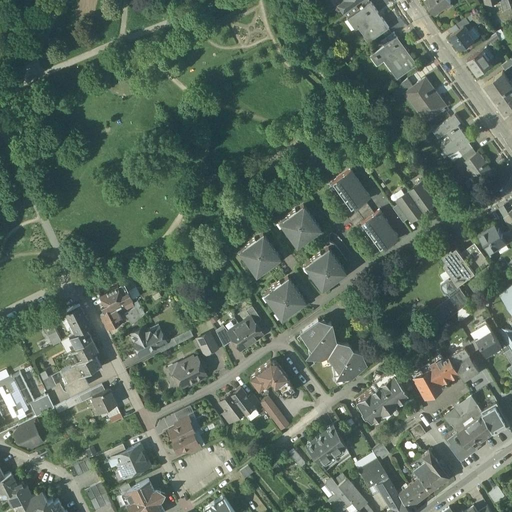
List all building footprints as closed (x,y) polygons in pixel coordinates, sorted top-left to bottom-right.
[(350,0),(347,2),(345,0),(338,6),(343,13),(350,8),(348,4),(353,1),(351,0),(350,0)] [(450,1),(449,0),(424,0),(434,13),(450,1)] [(508,0),(499,0),(503,11),(511,7),(508,0)] [(370,1),(346,18),(353,28),(356,26),(368,41),(389,26),(370,1)] [(466,16),(456,23),(460,28),(464,25),(469,21),(466,16)] [(475,39),(464,25),(460,28),(450,35),(461,49),(475,39)] [(393,31),(381,40),(384,45),(396,36),(393,31)] [(405,50),(396,37),(397,37),(396,36),(384,45),(375,52),(376,55),(377,57),(378,56),(381,61),(383,59),(397,78),(417,63),(406,49),(405,50)] [(492,63),(482,49),(468,59),(479,74),(492,63)] [(511,57),(502,64),(506,69),(511,64),(511,57)] [(511,108),(511,83),(503,71),(485,84),(506,113),(511,108)] [(412,84),(409,87),(410,88),(403,93),(424,120),(446,104),(425,75),(412,84)] [(407,78),(393,88),(399,96),(403,93),(410,88),(409,87),(412,84),(407,78)] [(454,113),(432,129),(438,137),(445,131),(451,140),(442,146),(449,155),(458,149),(468,142),(469,141),(456,123),(460,121),(454,113)] [(468,142),(458,149),(462,155),(472,147),(468,142)] [(462,155),(460,156),(463,162),(477,152),(476,151),(473,147),(472,147),(462,155)] [(495,175),(477,151),(476,151),(477,152),(463,162),(473,175),(466,181),(472,189),(480,184),(480,185),(495,175)] [(331,182),(337,190),(356,176),(350,168),(331,182)] [(344,199),(362,185),(356,176),(337,190),(344,199)] [(441,194),(430,180),(424,184),(434,199),(441,194)] [(422,181),(409,190),(424,211),(436,202),(434,199),(424,184),(422,181)] [(369,194),(362,185),(344,199),(350,208),(364,198),(369,194)] [(424,211),(409,190),(397,199),(400,202),(410,217),(412,219),(424,211)] [(350,208),(344,212),(354,226),(360,222),(374,212),(364,198),(350,208)] [(410,217),(400,202),(393,207),(404,221),(410,217)] [(303,203),(296,209),(295,208),(286,214),(287,215),(281,219),(285,225),(283,227),(292,239),(294,238),(298,244),(304,239),(305,240),(314,234),(313,233),(321,228),(313,217),(310,214),(311,214),(303,203)] [(385,217),(379,208),(374,212),(360,222),(366,230),(385,217)] [(511,228),(511,217),(509,213),(503,217),(511,229),(511,228)] [(385,217),(366,230),(372,239),(391,225),(385,217)] [(495,223),(479,233),(491,254),(492,254),(491,252),(507,242),(503,235),(495,223)] [(391,225),(372,239),(379,248),(398,235),(391,225)] [(511,231),(511,229),(503,235),(507,242),(508,245),(511,242),(511,231)] [(270,243),(262,232),(255,238),(255,237),(246,243),(246,244),(240,248),(244,254),(242,256),(251,268),(253,267),(258,273),(264,269),(273,263),(273,262),(280,257),(272,246),(272,247),(270,243)] [(475,242),(461,252),(467,261),(474,256),(482,251),(475,242)] [(461,252),(457,246),(453,249),(452,247),(442,254),(447,261),(444,263),(454,276),(453,277),(461,288),(462,288),(458,283),(484,265),(481,260),(478,262),(474,256),(467,261),(461,252)] [(328,247),(321,252),(320,251),(311,258),(312,258),(306,263),(310,269),(308,270),(317,283),(319,281),(323,287),(329,283),(330,284),(339,277),(338,276),(346,271),(338,261),(335,257),(336,257),(328,247)] [(482,251),(474,256),(478,262),(481,260),(484,265),(489,261),(482,251)] [(288,276),(280,281),(280,280),(271,287),(271,288),(265,292),(269,298),(267,299),(276,312),(278,310),(283,316),(289,312),(289,313),(298,306),(298,305),(305,300),(298,290),(297,290),(295,287),(295,286),(288,276)] [(461,288),(453,277),(450,279),(449,277),(441,283),(441,288),(444,292),(449,294),(453,291),(454,293),(461,288)] [(123,281),(99,293),(105,305),(102,307),(105,312),(115,307),(117,306),(124,303),(130,300),(132,299),(128,290),(130,289),(127,283),(124,283),(123,281)] [(511,285),(502,293),(510,304),(511,304),(511,285)] [(454,293),(432,309),(441,322),(459,310),(462,307),(470,301),(461,288),(454,293)] [(130,300),(124,303),(126,308),(133,305),(130,300)] [(79,303),(51,318),(54,324),(68,317),(71,323),(69,324),(71,328),(73,327),(88,320),(79,303)] [(261,318),(252,305),(246,309),(250,315),(255,322),(261,318)] [(105,312),(100,315),(107,329),(122,321),(115,307),(105,312)] [(462,307),(459,310),(459,319),(463,319),(471,312),(462,307)] [(135,308),(125,314),(131,324),(140,317),(135,308)] [(255,322),(250,315),(239,323),(251,341),(263,333),(255,322)] [(51,318),(45,321),(47,324),(44,325),(49,334),(57,330),(54,324),(51,318)] [(320,356),(323,354),(336,343),(332,339),(330,321),(320,322),(317,319),(300,332),(307,341),(309,352),(317,351),(320,356)] [(88,320),(73,327),(76,332),(86,326),(90,324),(88,320)] [(487,321),(472,330),(476,337),(477,337),(491,329),(491,328),(487,321)] [(227,331),(232,339),(240,349),(251,341),(239,323),(227,331)] [(223,324),(215,329),(223,345),(232,339),(227,331),(223,324)] [(76,332),(69,336),(74,347),(92,337),(86,326),(76,332)] [(146,330),(144,326),(130,333),(134,341),(133,341),(140,355),(158,346),(166,342),(165,341),(159,329),(152,333),(150,328),(146,330)] [(491,329),(477,337),(476,337),(476,338),(481,346),(487,355),(487,354),(501,346),(502,346),(500,343),(491,328),(491,329)] [(57,330),(49,334),(53,343),(61,338),(57,330)] [(511,330),(509,330),(502,334),(511,348),(511,349),(511,348),(511,330)] [(209,331),(196,338),(204,354),(217,347),(209,331)] [(74,347),(71,349),(77,361),(95,351),(98,349),(92,337),(74,347)] [(166,342),(158,346),(161,351),(176,343),(173,337),(165,341),(166,342)] [(476,338),(472,340),(471,340),(476,349),(481,346),(476,338)] [(505,340),(500,343),(502,346),(501,346),(505,352),(511,348),(505,340)] [(471,341),(466,344),(470,352),(475,349),(471,341)] [(354,351),(347,342),(336,343),(323,354),(332,366),(333,373),(337,372),(342,380),(365,363),(361,358),(360,350),(354,351)] [(466,344),(450,354),(455,361),(470,352),(466,344)] [(77,361),(61,369),(67,380),(83,372),(101,362),(95,351),(77,361)] [(470,352),(455,361),(460,371),(464,378),(480,369),(470,352)] [(443,353),(429,361),(431,364),(412,375),(424,396),(443,385),(441,382),(460,371),(455,361),(450,354),(445,357),(443,353)] [(178,363),(179,366),(178,369),(174,371),(173,372),(174,374),(180,385),(187,381),(188,383),(203,375),(202,374),(205,372),(197,356),(194,357),(193,355),(178,363)] [(270,359),(261,366),(271,382),(279,393),(284,388),(287,392),(287,391),(294,387),(286,376),(287,375),(276,360),(270,359)] [(177,361),(167,366),(172,376),(174,374),(173,372),(174,371),(178,369),(179,366),(178,363),(177,361)] [(397,373),(391,365),(372,379),(376,384),(355,400),(360,408),(364,414),(365,414),(370,421),(373,418),(374,419),(380,415),(379,414),(383,411),(381,409),(381,405),(385,403),(391,410),(385,402),(389,400),(393,400),(394,403),(398,400),(399,401),(404,397),(404,396),(407,393),(402,386),(403,385),(395,375),(397,373)] [(271,382),(261,366),(255,371),(256,372),(249,377),(258,389),(259,388),(264,384),(268,382),(271,382)] [(413,390),(402,369),(397,373),(395,375),(403,385),(402,386),(407,393),(404,396),(404,397),(413,390)] [(20,371),(12,375),(11,374),(0,379),(0,412),(2,416),(14,411),(16,415),(25,410),(23,407),(30,403),(34,400),(20,371)] [(88,383),(83,372),(67,380),(64,381),(69,393),(88,383)] [(52,375),(41,380),(46,389),(56,384),(52,375)] [(102,383),(92,388),(94,394),(105,388),(102,383)] [(264,384),(259,388),(262,392),(267,388),(264,384)] [(247,396),(240,386),(234,390),(235,391),(231,394),(243,410),(244,412),(253,405),(254,405),(247,396)] [(94,394),(91,395),(92,396),(99,411),(105,408),(116,403),(108,387),(105,388),(94,394)] [(92,388),(79,395),(82,400),(92,396),(91,395),(94,394),(92,388)] [(231,394),(229,392),(225,395),(219,399),(226,409),(233,418),(243,410),(231,394)] [(259,401),(252,392),(247,396),(254,405),(253,405),(254,406),(259,401)] [(34,400),(30,403),(36,415),(54,407),(47,394),(34,400)] [(289,423),(268,394),(259,401),(280,429),(289,423)] [(473,394),(461,403),(460,402),(457,404),(470,421),(483,411),(482,409),(473,394)] [(79,395),(66,401),(69,407),(82,400),(79,395)] [(497,400),(482,409),(483,411),(494,430),(495,432),(511,423),(497,400)] [(116,403),(105,408),(109,416),(120,411),(116,403)] [(470,421),(457,404),(454,407),(454,408),(450,411),(450,410),(443,415),(448,421),(449,421),(456,431),(470,421)] [(253,405),(244,412),(249,418),(258,411),(254,406),(253,405)] [(226,409),(222,413),(229,422),(234,418),(233,418),(226,409)] [(120,411),(109,416),(112,422),(122,417),(120,411)] [(470,421),(456,431),(446,438),(453,447),(461,457),(463,457),(476,447),(476,445),(482,441),(481,439),(494,430),(483,411),(470,421)] [(188,412),(177,418),(179,423),(188,419),(189,419),(191,419),(188,412)] [(36,415),(20,423),(22,429),(23,429),(33,424),(34,424),(39,422),(36,415)] [(179,423),(168,428),(170,433),(169,433),(172,439),(173,438),(174,440),(192,431),(194,431),(189,419),(188,419),(179,423)] [(20,423),(18,424),(14,432),(14,433),(22,429),(20,423)] [(327,427),(320,433),(317,436),(317,435),(310,440),(309,440),(307,441),(307,442),(305,444),(319,462),(344,443),(333,423),(330,425),(329,425),(327,427)] [(419,423),(409,430),(415,439),(426,432),(420,424),(419,423)] [(33,424),(23,429),(22,429),(14,433),(17,439),(26,443),(29,441),(31,445),(41,440),(34,424),(33,424)] [(192,431),(174,440),(172,441),(173,442),(172,443),(175,448),(177,452),(198,442),(197,441),(192,431)] [(198,442),(188,446),(191,452),(202,447),(199,440),(197,441),(198,442)] [(123,442),(104,450),(108,458),(116,454),(116,453),(126,449),(123,442)] [(126,449),(116,453),(116,454),(119,460),(118,461),(121,468),(122,467),(125,475),(137,470),(139,471),(140,471),(141,468),(149,464),(144,452),(145,451),(141,442),(126,449)] [(381,442),(372,448),(375,453),(384,447),(381,442)] [(384,447),(375,453),(376,456),(378,459),(388,452),(384,447)] [(294,448),(289,452),(300,466),(305,462),(294,448)] [(442,466),(429,449),(420,455),(424,459),(412,468),(429,490),(430,490),(429,489),(437,484),(442,480),(448,480),(448,476),(449,475),(448,475),(441,467),(442,466)] [(380,489),(376,482),(388,475),(378,459),(376,456),(358,468),(373,495),(385,510),(391,506),(388,502),(385,497),(380,489)] [(89,457),(84,460),(89,470),(94,467),(89,457)] [(84,460),(79,463),(83,472),(89,470),(84,460)] [(79,463),(73,465),(78,475),(83,472),(79,463)] [(249,465),(241,468),(244,475),(253,471),(249,465)] [(11,472),(0,477),(0,489),(4,496),(6,495),(12,506),(16,504),(32,495),(26,483),(23,485),(21,481),(17,483),(11,472)] [(388,475),(376,482),(380,489),(392,482),(388,475)] [(429,490),(418,475),(407,483),(419,498),(429,491),(429,490)] [(337,484),(331,476),(326,480),(326,483),(330,489),(333,488),(336,492),(327,499),(337,511),(350,511),(356,507),(337,484)] [(365,501),(346,477),(337,484),(356,507),(357,508),(365,501)] [(131,487),(121,492),(131,511),(161,511),(165,511),(149,478),(131,487)] [(106,491),(101,481),(96,484),(101,494),(106,491)] [(129,482),(118,487),(121,492),(131,487),(129,482)] [(392,482),(380,489),(385,497),(397,490),(392,482)] [(419,498),(407,483),(397,491),(403,499),(403,500),(408,507),(419,498)] [(96,484),(90,487),(95,497),(101,494),(96,484)] [(499,485),(489,492),(495,502),(506,495),(499,485)] [(90,487),(85,489),(90,499),(95,497),(90,487)] [(32,495),(16,504),(18,508),(22,509),(25,507),(29,508),(30,511),(35,511),(36,511),(62,511),(65,511),(58,498),(54,500),(52,497),(47,500),(42,490),(32,495)] [(397,491),(397,490),(385,497),(388,502),(391,506),(396,511),(412,511),(408,507),(403,500),(403,499),(397,491)] [(106,491),(101,494),(106,504),(111,501),(106,491)] [(106,504),(101,494),(95,497),(100,506),(106,504)] [(235,511),(224,495),(215,501),(214,500),(210,502),(211,503),(203,509),(204,511),(235,511)] [(100,506),(95,497),(90,499),(95,509),(100,506)]
